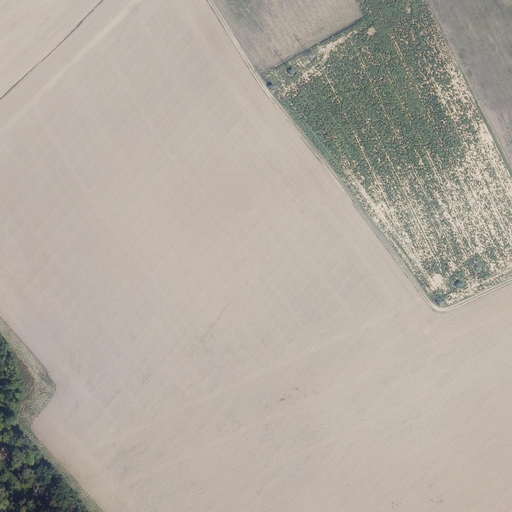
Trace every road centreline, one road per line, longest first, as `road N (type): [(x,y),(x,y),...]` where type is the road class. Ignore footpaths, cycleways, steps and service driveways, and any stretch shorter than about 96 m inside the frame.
road 1 (track): [(207,0),(256,79),(432,305),(455,307),(511,281)]
road 2 (residential): [(380,0),(479,92),(511,80)]
